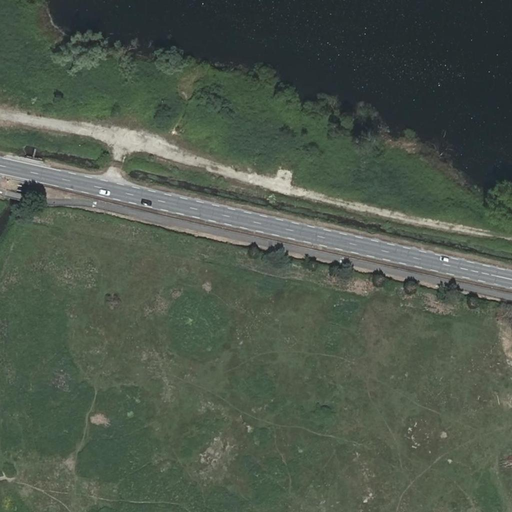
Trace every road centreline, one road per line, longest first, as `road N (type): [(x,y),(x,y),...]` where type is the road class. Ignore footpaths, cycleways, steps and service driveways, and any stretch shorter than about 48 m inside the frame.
road 1 (track): [(511,242),(0,127)]
road 2 (secondary): [(511,279),(0,166)]
